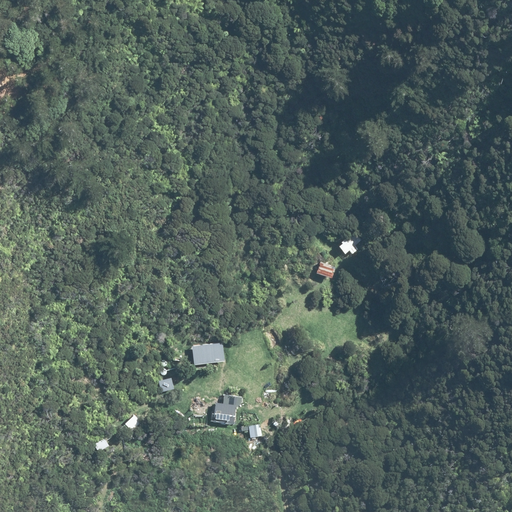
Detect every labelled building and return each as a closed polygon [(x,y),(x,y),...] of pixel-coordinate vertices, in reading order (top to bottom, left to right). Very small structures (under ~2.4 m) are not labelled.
[(342,241),(339,244),(345,251),(350,248),(353,251),(358,247),(355,244),(359,240),(352,231),(341,240),(342,241)] [(319,261),(316,271),(333,275),(335,265),(319,261)] [(192,345),(194,363),(225,359),(222,340),(192,345)] [(172,376),(159,379),(162,390),(174,387),(172,376)] [(216,400),(213,419),(233,422),(236,404),(241,404),(242,395),(224,393),(223,401),(216,400)] [(141,421),(134,414),(121,425),(128,433),(141,421)] [(104,436),(94,442),(98,449),(108,443),(104,436)]
